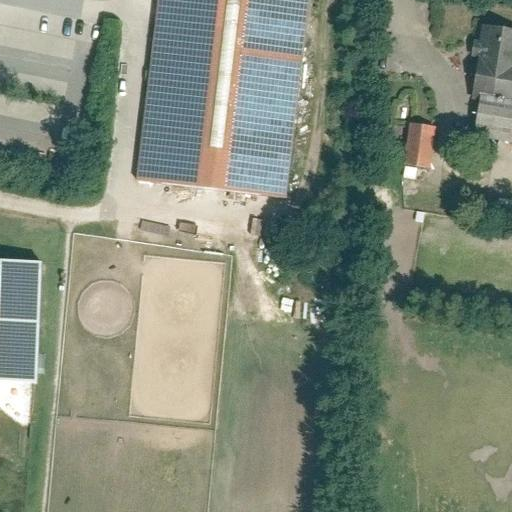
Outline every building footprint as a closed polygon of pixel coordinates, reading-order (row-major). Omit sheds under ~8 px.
[(165,0),(139,181),(278,201),(307,0),(165,0)] [(511,33),(482,29),(471,97),(493,101),(511,103),(511,33)] [(511,103),(493,101),(487,138),(511,142),(511,103)] [(438,183),(446,125),(417,121),(409,179),(438,183)] [(0,393),(39,395),(44,274),(0,272),(0,393)]
